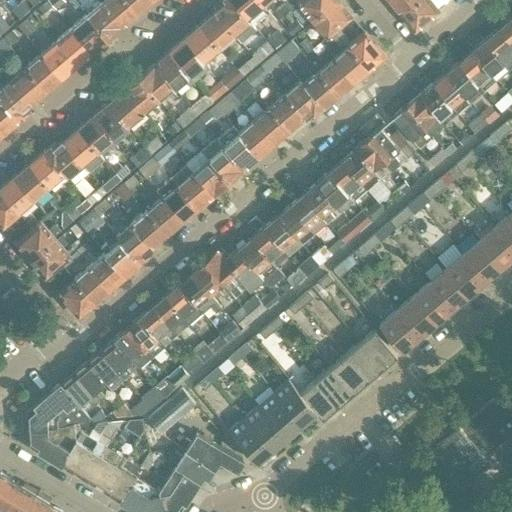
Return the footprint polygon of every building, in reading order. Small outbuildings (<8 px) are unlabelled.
[(30,7),(23,0),(21,0),(12,9),(19,17),(30,7)] [(52,4),(48,0),(46,0),(39,6),(43,12),(52,4)] [(65,0),(64,0),(48,0),(52,4),(55,8),(65,0)] [(126,0),(102,0),(102,1),(122,25),(137,12),(126,0)] [(126,0),(137,12),(151,0),(126,0)] [(256,28),(251,21),(232,0),(220,0),(218,2),(219,4),(214,9),(235,34),(241,41),(256,28)] [(258,0),(232,0),(251,21),(248,18),(263,5),(258,0)] [(299,0),(298,1),(311,16),(312,17),(313,18),(334,0),(299,0)] [(314,19),(314,20),(328,36),(329,35),(335,29),(346,20),(351,15),(337,0),(334,0),(313,18),(314,19)] [(389,0),(401,13),(416,0),(389,0)] [(429,0),(416,0),(401,13),(414,29),(438,9),(429,0)] [(102,1),(87,14),(107,38),(122,25),(102,1)] [(290,8),(283,1),(274,9),(281,16),(290,8)] [(215,11),(200,24),(220,47),(235,34),(214,9),(213,9),(215,11)] [(10,26),(0,13),(0,33),(1,34),(10,26)] [(87,14),(71,27),(92,51),(107,38),(87,14)] [(35,26),(27,16),(18,24),(26,34),(35,26)] [(302,24),(296,16),(285,25),(292,32),(292,33),(303,25),(302,24)] [(511,18),(510,16),(497,27),(511,44),(511,18)] [(200,24),(184,36),(205,60),(220,47),(200,24)] [(71,27),(56,40),(76,64),(92,51),(71,27)] [(277,27),(266,36),(275,47),(286,38),(277,27)] [(511,44),(497,27),(484,38),(502,60),(510,67),(511,64),(511,44)] [(19,37),(12,29),(3,36),(10,45),(19,37)] [(368,68),(349,44),(344,39),(344,40),(340,35),(340,34),(335,29),(329,35),(342,49),(333,57),(353,81),(368,68)] [(364,31),(350,43),(346,38),(344,39),(349,44),(368,68),(384,55),(364,31)] [(10,45),(3,36),(0,38),(0,54),(10,46),(10,45)] [(169,49),(190,73),(195,80),(210,67),(205,60),(184,36),(169,49)] [(313,45),(305,36),(299,42),(306,51),(313,45)] [(301,49),(291,38),(276,51),(283,59),(286,62),(301,49)] [(484,38),(471,49),(496,78),(502,73),(496,66),(502,60),(484,38)] [(56,40),(41,53),(61,76),(76,64),(56,40)] [(274,48),(268,41),(252,53),(253,55),(259,61),(274,48)] [(195,80),(190,73),(169,49),(154,62),(174,86),(183,79),(189,85),(195,80)] [(471,49),(458,60),(477,82),(483,76),(490,83),(496,78),(471,49)] [(283,59),(276,51),(260,64),(266,72),(283,59)] [(41,53),(26,66),(46,89),(61,76),(41,53)] [(259,61),(253,55),(238,67),(244,74),(259,61)] [(333,57),(318,70),(338,94),(353,81),(333,57)] [(458,60),(446,71),(470,100),(484,89),(477,82),(458,60)] [(154,62),(139,75),(159,99),(174,86),(154,62)] [(238,67),(235,63),(219,77),(220,78),(228,87),(244,74),(238,67)] [(266,72),(260,64),(245,76),(254,87),(264,79),(262,76),(267,72),(266,72)] [(26,66),(10,79),(32,104),(31,102),(46,89),(26,66)] [(300,79),(323,107),(338,94),(318,70),(303,83),(300,79)] [(446,71),(432,82),(458,111),(470,100),(446,71)] [(139,75),(123,88),(144,112),(159,99),(139,75)] [(254,87),(245,76),(231,90),(239,100),(254,87)] [(228,87),(220,78),(206,91),(213,100),(228,87)] [(10,79),(0,87),(0,97),(18,119),(28,110),(27,109),(32,104),(10,79)] [(300,79),(285,92),(306,118),(311,113),(313,115),(323,107),(300,79)] [(419,92),(444,122),(458,111),(432,82),(420,93),(419,92)] [(511,102),(511,86),(508,91),(495,102),(502,111),(511,102)] [(123,88),(108,101),(128,125),(144,112),(123,88)] [(239,100),(231,90),(215,102),(223,111),(224,113),(239,100)] [(213,100),(206,91),(175,118),(182,127),(213,100)] [(285,92),(269,105),(289,129),(304,116),(306,118),(285,92)] [(419,92),(406,103),(426,127),(427,127),(425,125),(431,120),(438,127),(444,122),(419,92)] [(0,97),(0,127),(3,132),(18,119),(0,97)] [(108,101),(93,114),(113,138),(128,125),(108,101)] [(223,111),(215,102),(200,115),(206,121),(213,115),(215,118),(223,111)] [(426,127),(406,103),(393,114),(419,146),(433,135),(426,127)] [(489,122),(499,113),(491,103),(481,111),(482,113),(489,122)] [(269,105),(254,118),(274,142),(289,129),(269,105)] [(476,133),(489,122),(482,113),(469,123),(476,133)] [(93,114),(78,127),(98,151),(113,138),(93,114)] [(206,121),(200,115),(185,128),(190,134),(206,121)] [(254,118),(239,131),(259,155),(274,142),(254,118)] [(497,128),(504,135),(511,128),(505,121),(497,128)] [(259,155),(239,131),(233,125),(218,138),(224,144),(244,168),(259,155)] [(381,125),(367,136),(394,167),(413,151),(395,129),(389,135),(381,125)] [(61,139),(83,164),(89,171),(104,158),(98,151),(78,127),(63,140),(61,138),(61,139)] [(471,136),(464,127),(455,134),(463,143),(471,136)] [(190,134),(185,128),(169,141),(176,149),(191,136),(190,134)] [(504,135),(497,128),(489,135),(495,142),(504,135)] [(163,142),(156,134),(145,144),(152,151),(163,142)] [(224,144),(218,138),(216,135),(201,148),(208,157),(228,181),(244,168),(224,144)] [(489,135),(464,156),(471,163),(481,154),(486,159),(490,156),(485,150),(495,142),(489,135)] [(367,136),(354,147),(379,177),(386,172),(387,173),(394,167),(367,136)] [(54,141),(44,150),(67,177),(83,164),(61,139),(56,143),(54,141)] [(176,149),(169,141),(154,154),(161,164),(177,151),(176,149)] [(457,147),(453,141),(445,148),(449,153),(457,147)] [(151,152),(144,144),(130,156),(136,164),(151,152)] [(435,165),(449,153),(445,148),(442,145),(428,157),(435,165)] [(342,159),(360,181),(366,188),(379,177),(354,147),(354,148),(342,159)] [(228,181),(208,157),(201,148),(186,162),(187,163),(193,170),(213,194),(228,181)] [(44,150),(29,162),(49,186),(64,174),(67,177),(44,150)] [(161,164),(154,154),(138,167),(146,176),(161,164)] [(464,156),(456,163),(448,170),(454,178),(463,189),(467,185),(471,190),(484,179),(471,163),(464,156)] [(354,199),(360,193),(366,188),(360,181),(342,159),(329,170),(354,199)] [(496,174),(484,161),(476,168),(488,182),(496,174)] [(29,162),(14,175),(34,199),(49,186),(29,162)] [(213,194),(193,170),(187,163),(171,176),(178,183),(198,207),(213,194)] [(334,203),(341,210),(354,199),(329,170),(316,181),(334,203)] [(438,191),(446,184),(454,178),(448,170),(432,184),(438,191)] [(121,178),(116,172),(101,184),(107,191),(121,178)] [(139,180),(133,173),(123,181),(129,188),(139,180)] [(14,175),(0,186),(0,190),(19,212),(34,199),(14,175)] [(198,207),(178,183),(171,176),(157,189),(163,196),(183,219),(198,207)] [(410,185),(404,179),(392,190),(398,196),(410,185)] [(129,188),(123,181),(114,190),(123,200),(132,192),(129,188)] [(316,181),(303,192),(328,221),(334,215),(328,208),(334,203),(316,181)] [(107,191),(101,184),(85,197),(91,204),(107,191)] [(432,184),(424,191),(417,196),(423,204),(438,191),(432,184)] [(53,189),(45,195),(55,207),(63,201),(53,189)] [(19,212),(0,190),(0,221),(3,225),(19,212)] [(290,203),(309,225),(315,232),(328,221),(303,192),(290,203)] [(163,196),(148,209),(168,232),(183,219),(163,196)] [(405,219),(413,212),(423,204),(417,196),(399,212),(405,219)] [(91,204),(85,197),(75,206),(81,212),(91,204)] [(385,208),(378,200),(365,211),(373,220),(385,208)] [(302,243),(308,238),(315,232),(309,225),(290,203),(277,214),(302,243)] [(93,206),(77,218),(91,236),(94,233),(92,230),(105,220),(93,206)] [(64,208),(62,210),(61,222),(65,226),(73,219),(64,208)] [(365,211),(362,208),(349,219),(336,229),(341,234),(346,241),(373,220),(365,211)] [(148,209),(132,222),(153,247),(154,247),(152,245),(168,232),(148,209)] [(511,211),(495,225),(511,245),(511,211)] [(399,212),(391,219),(385,224),(391,231),(392,233),(398,228),(397,226),(405,219),(399,212)] [(264,225),(283,247),(289,254),(302,243),(277,214),(264,225)] [(46,215),(16,241),(30,257),(31,257),(54,237),(53,236),(65,226),(61,222),(58,219),(47,228),(43,224),(49,219),(46,215)] [(132,222),(117,235),(140,262),(150,254),(148,252),(153,247),(132,222)] [(372,247),(380,240),(391,231),(385,224),(366,240),(372,247)] [(276,265),(282,259),(289,254),(283,247),(264,225),(251,236),(276,265)] [(511,245),(495,225),(478,239),(501,266),(511,257),(511,245)] [(46,275),(61,262),(69,255),(61,246),(67,241),(61,234),(56,239),(54,237),(31,257),(46,275)] [(346,241),(341,234),(328,246),(333,252),(346,241)] [(119,239),(104,251),(125,275),(140,262),(117,235),(116,236),(119,239)] [(238,247),(257,268),(263,276),(271,285),(284,274),(276,265),(251,236),(238,247)] [(478,239),(462,253),(485,280),(501,266),(478,239)] [(91,246),(85,240),(76,248),(82,254),(91,246)] [(372,247),(366,240),(358,247),(364,254),(372,247)] [(333,252),(328,246),(325,242),(312,253),(320,263),(333,252)] [(436,256),(445,267),(468,294),(485,280),(462,253),(453,242),(436,256)] [(250,287),(256,281),(263,276),(257,268),(238,247),(225,257),(218,248),(217,249),(250,287)] [(61,262),(63,265),(67,269),(82,256),(76,249),(69,255),(61,262)] [(240,280),(242,278),(249,287),(250,287),(217,249),(204,260),(229,288),(236,296),(241,292),(236,285),(240,281),(240,280)] [(104,251),(89,264),(109,288),(125,275),(104,251)] [(320,263),(312,253),(311,252),(298,264),(300,266),(307,274),(320,263)] [(339,276),(347,269),(355,262),(349,254),(333,268),(339,276)] [(204,260),(191,271),(210,292),(217,287),(223,294),(229,288),(204,260)] [(89,264),(74,277),(94,301),(109,288),(89,264)] [(58,290),(78,314),(94,301),(74,277),(67,269),(63,265),(58,269),(68,282),(58,290)] [(307,274),(300,266),(287,277),(289,280),(293,285),(307,274)] [(445,267),(429,281),(452,308),(468,294),(445,267)] [(203,310),(209,305),(215,312),(222,306),(210,292),(191,271),(179,281),(203,310)] [(318,281),(324,287),(334,279),(328,272),(318,281)] [(293,285),(289,280),(282,286),(286,291),(293,285)] [(165,293),(184,315),(190,322),(203,310),(179,281),(165,293)] [(324,287),(318,281),(313,285),(323,297),(328,292),(324,287)] [(429,281),(412,295),(435,322),(452,308),(429,281)] [(281,296),(274,288),(261,299),(268,307),(281,296)] [(308,290),(298,298),(304,305),(313,296),(308,290)] [(268,307),(261,299),(255,292),(242,304),(232,313),(244,327),(268,307)] [(177,332),(183,327),(190,322),(184,315),(165,293),(153,304),(177,332)] [(412,295),(396,309),(419,336),(435,322),(412,295)] [(304,305),(298,298),(288,306),(294,313),(304,305)] [(139,315),(158,336),(164,343),(177,332),(153,304),(139,315)] [(419,336),(396,309),(379,323),(402,350),(419,336)] [(274,329),(284,321),(289,317),(283,310),(269,323),(274,329)] [(151,354),(157,349),(164,343),(158,336),(139,315),(126,326),(151,354)] [(241,329),(232,318),(219,329),(221,332),(228,340),(241,329)] [(274,329),(269,323),(259,331),(265,337),(274,329)] [(113,337),(132,359),(138,366),(151,354),(126,326),(113,337)] [(375,328),(359,341),(382,367),(397,355),(375,328)] [(228,340),(221,332),(208,343),(215,351),(228,340)] [(113,337),(100,348),(124,377),(131,371),(125,364),(132,359),(113,337)] [(208,343),(204,338),(192,349),(195,352),(204,362),(215,351),(208,343)] [(247,341),(238,349),(243,355),(252,347),(247,341)] [(359,341),(345,353),(367,380),(382,367),(359,341)] [(87,359),(105,381),(111,388),(124,377),(100,348),(87,359)] [(243,355),(238,349),(228,357),(233,363),(243,355)] [(204,362),(195,352),(182,364),(191,373),(204,362)] [(345,353),(330,366),(352,392),(367,380),(345,353)] [(233,363),(228,357),(218,366),(223,372),(224,373),(230,367),(234,364),(233,363)] [(87,359),(74,371),(98,399),(104,394),(98,387),(105,381),(87,359)] [(191,373),(182,364),(181,362),(169,374),(178,385),(191,373)] [(218,366),(209,374),(214,380),(223,372),(218,366)] [(330,366),(315,378),(338,405),(352,392),(330,366)] [(74,371),(60,382),(78,404),(85,398),(91,405),(98,399),(74,371)] [(178,385),(169,374),(168,373),(155,385),(165,396),(178,385)] [(209,374),(199,382),(194,387),(199,393),(214,380),(209,374)] [(289,378),(273,391),(302,424),(314,414),(315,416),(317,414),(316,412),(317,411),(300,391),(289,378)] [(315,378),(300,391),(317,411),(323,418),(338,405),(315,378)] [(30,427),(57,425),(78,421),(91,418),(78,404),(60,382),(26,411),(29,414),(30,427)] [(165,396),(155,385),(155,384),(141,394),(144,397),(151,406),(165,396)] [(148,417),(161,432),(196,402),(183,387),(148,417)] [(273,391),(259,403),(287,437),(299,427),(301,428),(303,426),(301,425),(302,424),(273,391)] [(428,451),(453,480),(511,430),(511,413),(496,394),(428,451)] [(151,406),(144,397),(130,408),(134,413),(143,413),(151,406)] [(117,415),(134,413),(130,408),(124,401),(112,410),(117,415)] [(259,403),(244,416),(273,449),(285,439),(286,441),(288,439),(287,437),(259,403)] [(273,449),(244,416),(229,429),(258,462),(270,452),(271,453),(274,451),(272,450),(273,449)] [(129,419),(124,426),(139,435),(144,429),(142,418),(129,419)] [(107,421),(100,433),(110,439),(111,439),(123,419),(107,421)] [(77,437),(76,437),(75,431),(80,430),(78,421),(57,425),(30,427),(31,439),(28,444),(52,458),(61,464),(77,437)] [(97,421),(93,428),(100,433),(107,421),(97,421)] [(199,432),(198,433),(187,426),(182,433),(171,426),(165,436),(177,443),(177,444),(185,449),(214,468),(229,465),(238,470),(238,468),(241,468),(243,464),(243,460),(243,459),(213,441),(199,432)] [(77,437),(61,464),(76,473),(96,439),(81,430),(77,437)] [(90,482),(106,455),(111,447),(96,439),(76,473),(90,482)] [(214,468),(185,449),(177,444),(167,459),(200,481),(204,474),(208,477),(214,468)] [(125,457),(118,453),(120,450),(117,448),(116,450),(111,447),(106,455),(90,482),(105,490),(125,457)] [(150,453),(159,488),(164,511),(174,509),(178,511),(179,511),(200,481),(167,459),(154,450),(152,452),(150,453)] [(136,474),(119,499),(140,511),(159,511),(164,511),(159,488),(150,453),(152,452),(150,451),(141,465),(149,470),(150,468),(154,470),(147,481),(136,474)] [(119,499),(136,474),(140,466),(125,457),(105,490),(119,499)] [(0,511),(18,483),(1,472),(0,473),(0,511)] [(23,511),(35,494),(18,483),(0,511),(23,511)] [(476,494),(470,487),(451,503),(456,510),(476,494)] [(47,511),(52,504),(35,494),(23,511),(47,511)]
